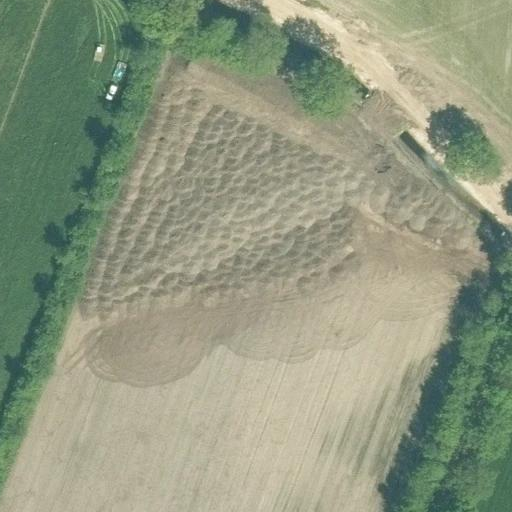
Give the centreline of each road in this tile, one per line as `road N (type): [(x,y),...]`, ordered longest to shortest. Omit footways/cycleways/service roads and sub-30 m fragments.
road 1 (track): [(511,225),(381,74),(262,0)]
road 2 (track): [(439,511),(511,319)]
